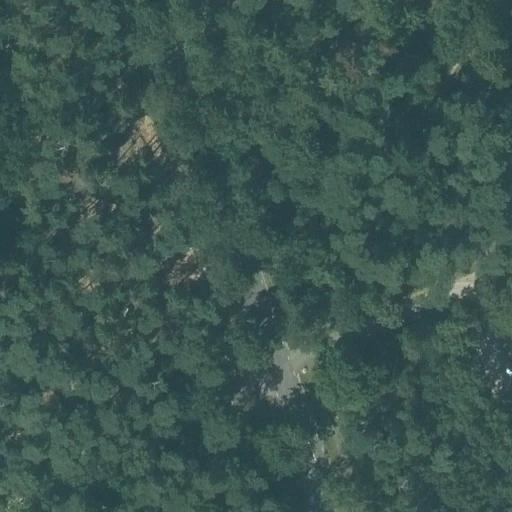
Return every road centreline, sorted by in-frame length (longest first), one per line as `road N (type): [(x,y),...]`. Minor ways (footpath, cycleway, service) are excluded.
road 1 (tertiary): [(282,376),(163,0)]
road 2 (track): [(0,510),(257,390)]
road 3 (track): [(475,276),(419,0)]
road 4 (unknown): [(250,374),(169,371),(88,397),(0,446)]
road 5 (unclassified): [(282,376),(306,356),(475,276)]
road 6 (tertiary): [(333,511),(282,376)]
